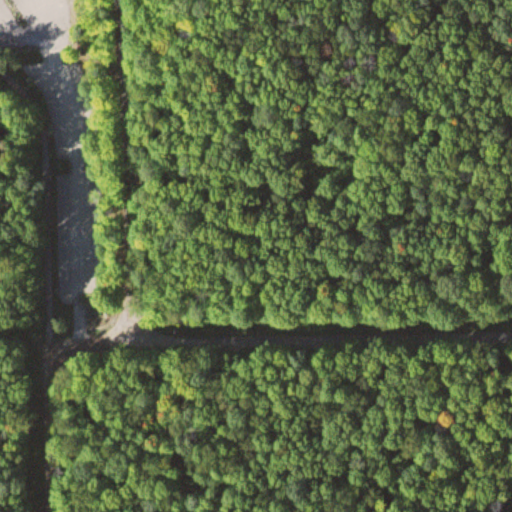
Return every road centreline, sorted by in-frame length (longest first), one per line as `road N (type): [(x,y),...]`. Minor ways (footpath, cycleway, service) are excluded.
road 1 (residential): [(97,340),(511,337)]
road 2 (residential): [(49,511),(51,370),(56,354),(97,340)]
